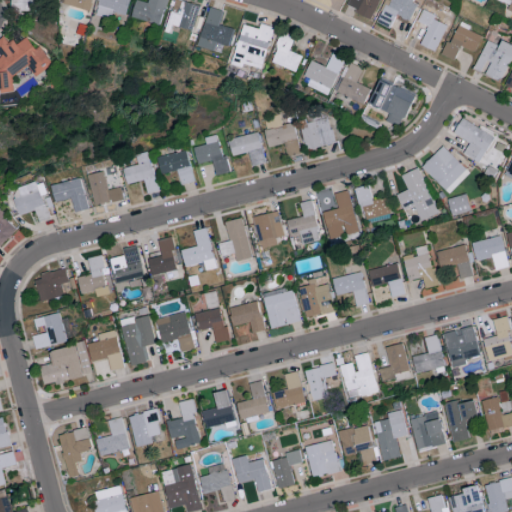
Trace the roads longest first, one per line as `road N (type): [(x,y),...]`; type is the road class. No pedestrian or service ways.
road 1 (residential): [(35,420),(511,294)]
road 2 (residential): [(51,247),(398,155),(429,133),(452,90)]
road 3 (residential): [(58,511),(7,297),(15,271),(51,247)]
road 4 (residential): [(511,120),(255,0)]
road 5 (residential): [(289,511),(511,453)]
